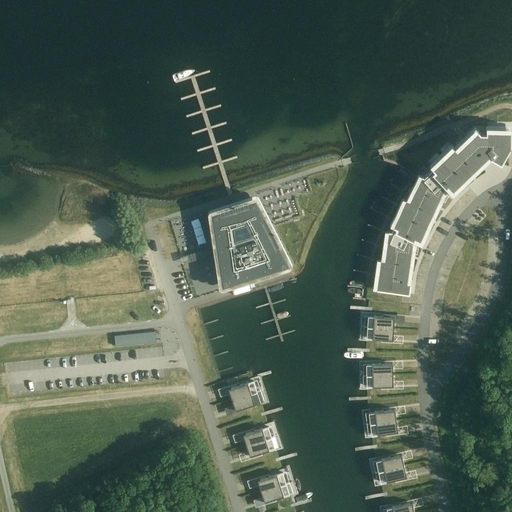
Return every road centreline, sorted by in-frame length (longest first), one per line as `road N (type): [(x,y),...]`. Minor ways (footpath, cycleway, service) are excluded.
road 1 (residential): [(239,511),(147,224)]
road 2 (residential): [(423,393),(479,324),(496,287),(501,202),(511,175)]
road 3 (residential): [(447,511),(423,393)]
